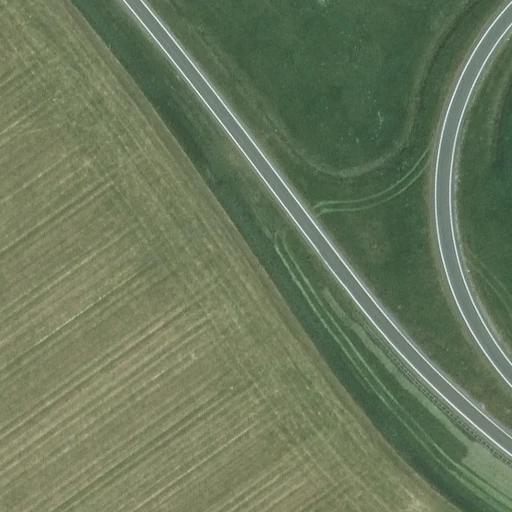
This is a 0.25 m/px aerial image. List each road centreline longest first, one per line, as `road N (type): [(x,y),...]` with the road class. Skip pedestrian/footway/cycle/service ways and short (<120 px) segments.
road 1 (motorway): [(130,0),(364,303),(511,449)]
road 2 (motorway): [(511,374),(461,292),(443,198),(458,102),(511,13)]
